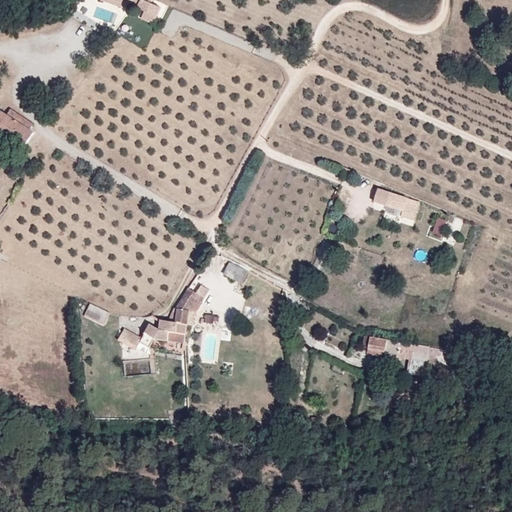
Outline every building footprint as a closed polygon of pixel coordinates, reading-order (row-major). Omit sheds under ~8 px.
[(119,11),(123,2),(117,0),(98,0),(97,3),(119,11)] [(151,28),(155,18),(138,10),(134,20),(151,28)] [(35,133),(15,121),(9,121),(0,131),(0,140),(24,157),(36,142),(32,139),(35,133)] [(383,213),(387,201),(382,199),(377,211),(383,213)] [(387,216),(403,222),(409,209),(387,201),(383,213),(387,214),(387,216)] [(409,209),(403,222),(401,228),(414,233),(421,214),(409,209)] [(444,231),(445,216),(437,216),(436,230),(444,231)] [(239,290),(246,278),(227,267),(220,280),(239,290)] [(193,302),(181,295),(178,300),(180,302),(189,307),(192,307),(193,302)] [(192,307),(189,307),(180,302),(178,306),(170,319),(170,329),(187,331),(188,317),(192,307)] [(107,319),(90,309),(83,321),(100,330),(107,319)] [(207,321),(207,326),(218,326),(218,316),(209,315),(209,321),(207,321)] [(166,329),(162,328),(161,339),(152,334),(150,350),(156,351),(163,352),(166,339),(166,329)] [(166,329),(166,339),(187,341),(187,331),(170,329),(166,329)] [(120,349),(139,359),(142,353),(152,358),(156,351),(150,350),(152,334),(144,349),(125,339),(120,349)] [(166,339),(163,352),(187,355),(187,341),(166,339)] [(364,357),(395,360),(396,350),(375,348),(365,341),(364,357)] [(396,350),(395,360),(395,367),(423,370),(424,353),(396,350)] [(443,362),(443,355),(424,353),(423,370),(431,371),(431,361),(443,362)]
